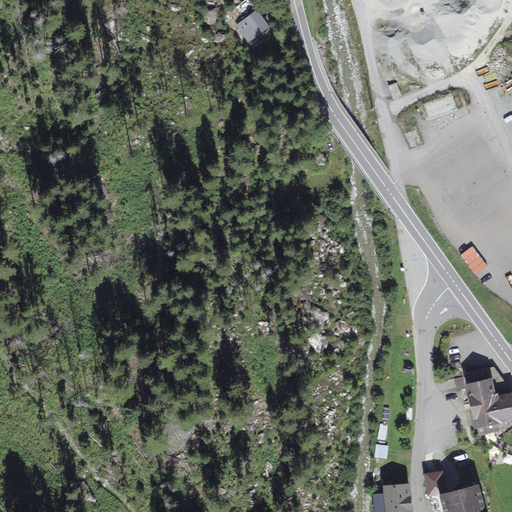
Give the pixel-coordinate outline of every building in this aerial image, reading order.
[(257,11),(237,25),(248,41),(268,27),(257,11)] [(455,94),(424,100),(429,123),(459,116),(455,94)] [(418,126),(405,131),(409,145),(423,141),(418,126)] [(490,379),(465,385),(476,427),(511,418),(511,393),(495,398),(490,379)] [(411,511),(409,485),(385,487),(387,511),(411,511)] [(484,511),(477,485),(441,495),(445,511),(484,511)]
